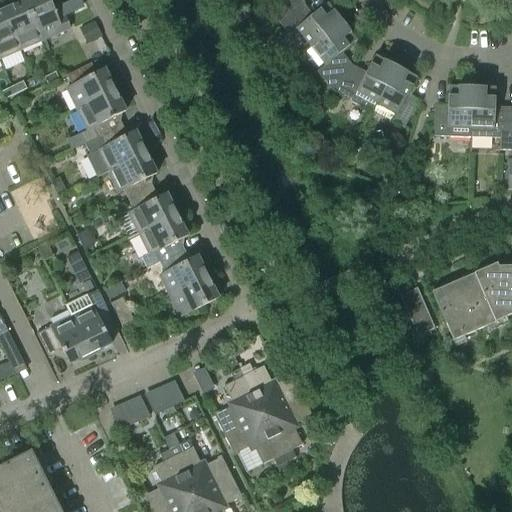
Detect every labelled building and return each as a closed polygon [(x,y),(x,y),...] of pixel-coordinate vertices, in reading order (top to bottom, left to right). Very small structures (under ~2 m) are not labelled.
[(30,0),(24,3),(40,42),(62,32),(49,3),(50,2),(51,1),(50,0),(30,0)] [(327,5),(308,20),(300,10),(296,0),(291,0),(271,9),(276,21),(288,36),(296,30),(310,48),(343,22),(335,12),(333,13),(327,5)] [(24,3),(3,12),(20,51),(40,42),(24,3)] [(237,24),(250,19),(245,8),(232,13),(237,24)] [(3,12),(0,13),(0,59),(20,51),(3,12)] [(343,22),(310,48),(324,66),(316,73),(331,91),(348,70),(337,57),(356,42),(349,33),(351,32),(343,22)] [(93,23),(83,28),(90,42),(100,37),(93,23)] [(363,78),(348,70),(331,91),(359,106),(364,97),(376,104),(396,67),(385,61),(384,62),(374,57),(363,78)] [(65,77),(70,87),(65,90),(76,111),(116,91),(114,88),(109,82),(103,71),(95,75),(90,64),(65,77)] [(407,73),(396,67),(376,104),(397,115),(392,123),(403,129),(415,106),(405,100),(416,79),(406,74),(407,73)] [(47,86),(58,81),(54,73),(43,79),(47,86)] [(22,83),(11,88),(14,95),(25,90),(22,83)] [(470,129),(471,87),(458,86),(458,88),(447,88),(447,112),(434,111),(433,138),(446,138),(469,139),(470,129)] [(471,87),(470,129),(469,139),(499,140),(498,152),(511,152),(511,121),(510,114),(510,109),(494,108),(494,89),(484,89),(484,87),(471,87)] [(14,95),(11,88),(0,93),(4,101),(14,95)] [(116,91),(76,111),(86,132),(91,129),(96,139),(121,127),(116,117),(124,113),(118,101),(117,93),(116,91)] [(93,159),(89,161),(97,178),(107,173),(145,154),(134,133),(126,137),(121,127),(96,139),(86,144),(93,159)] [(91,129),(86,132),(81,134),(86,144),(96,139),(91,129)] [(145,154),(107,173),(117,194),(122,191),(127,202),(152,189),(147,179),(155,175),(145,154)] [(127,202),(132,212),(127,214),(138,235),(178,216),(176,213),(171,207),(165,195),(157,199),(152,189),(127,202)] [(179,218),(178,216),(138,235),(148,256),(153,254),(158,264),(183,252),(178,241),(186,238),(181,226),(179,218)] [(93,248),(85,232),(76,237),(83,252),(93,248)] [(47,245),(36,249),(43,263),(53,259),(47,245)] [(158,264),(163,274),(158,277),(169,298),(209,278),(207,276),(202,269),(196,258),(188,262),(183,252),(158,264)] [(452,342),(482,329),(511,316),(511,268),(497,269),(496,265),(431,293),(452,342)] [(210,280),(209,278),(169,298),(179,319),(217,300),(212,289),(210,280)] [(120,285),(104,293),(108,301),(124,293),(120,285)] [(416,289),(399,297),(417,338),(434,330),(416,289)] [(117,332),(104,307),(96,292),(65,307),(70,318),(89,356),(110,345),(106,337),(117,332)] [(121,299),(110,305),(122,330),(134,324),(121,299)] [(70,318),(49,328),(36,335),(48,360),(62,353),(68,366),(89,356),(70,318)] [(6,332),(0,334),(0,348),(7,363),(19,357),(6,332)] [(243,354),(239,347),(230,351),(234,359),(243,354)] [(248,365),(239,370),(262,417),(301,397),(294,383),(291,385),(288,379),(276,385),(270,383),(262,368),(252,373),(248,365)] [(196,372),(204,390),(213,386),(205,368),(196,372)] [(229,375),(233,382),(223,387),(230,402),(228,409),(216,415),(219,420),(216,422),(223,436),(262,417),(239,370),(229,375)] [(156,412),(186,401),(178,380),(148,391),(156,412)] [(301,397),(262,417),(285,464),(295,459),(291,451),(301,446),(294,431),(296,425),(308,419),(305,413),(308,412),(301,397)] [(285,464),(262,417),(223,436),(230,451),(233,449),(236,455),(248,449),(254,451),(262,466),(272,461),(276,468),(285,464)] [(181,454),(177,447),(172,436),(163,440),(168,451),(191,498),(230,479),(223,464),(220,466),(217,460),(205,466),(199,464),(192,449),(181,454)] [(158,456),(162,464),(152,469),(159,484),(157,490),(145,496),(148,502),(145,503),(149,511),(163,511),(191,498),(168,451),(158,456)] [(0,511),(53,511),(40,484),(45,482),(31,452),(0,467),(0,511)] [(230,479),(191,498),(198,511),(223,511),(225,506),(237,500),(234,494),(238,493),(230,479)] [(198,511),(191,498),(163,511),(198,511)]
